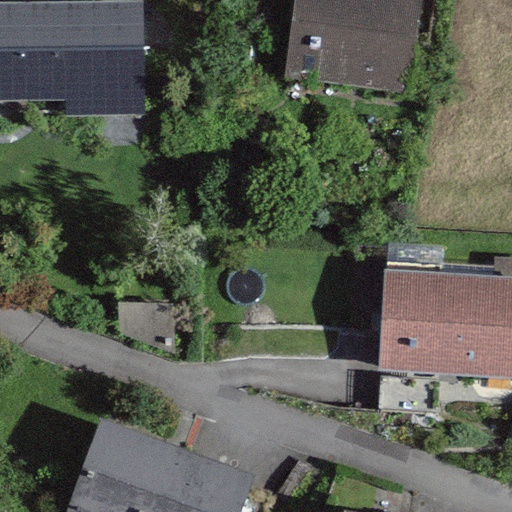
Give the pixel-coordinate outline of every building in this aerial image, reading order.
[(143,0),(0,0),(0,96),(65,95),(65,112),(145,110),(143,0)] [(421,0),(292,0),(285,75),(413,88),(421,0)] [(387,257),(386,262),(383,262),(377,366),(511,373),(511,269),(442,265),(443,260),(387,257)] [(118,331),(175,351),(175,299),(118,300),(118,331)] [(439,379),(379,374),(377,405),(437,410),(439,379)] [(64,511),(259,511),(267,492),(246,485),(253,465),(101,410),(64,511)] [(341,511),(395,511),(343,503),(341,511)]
